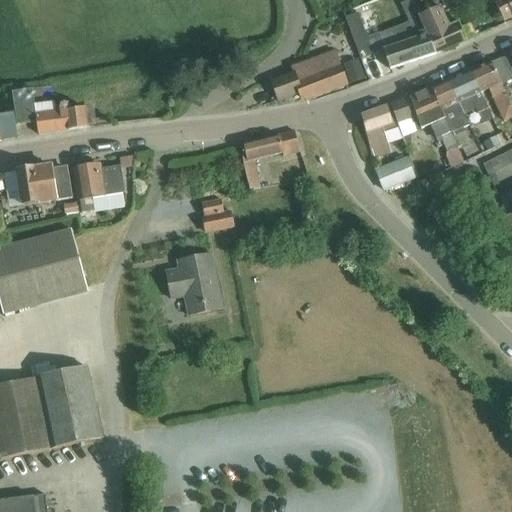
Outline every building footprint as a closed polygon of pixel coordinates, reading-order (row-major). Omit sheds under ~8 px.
[(445,8),(441,0),(427,0),(413,6),(416,13),(417,13),(435,55),(465,42),(456,21),(448,25),(441,10),(445,8)] [(511,0),(492,0),(502,22),(511,17),(511,0)] [(416,13),(413,6),(411,1),(401,5),(414,36),(416,39),(399,45),(393,30),(378,35),(384,50),(384,51),(390,70),(416,61),(435,55),(417,13),(416,13)] [(384,50),(378,35),(370,11),(344,20),(366,78),(379,73),(372,55),(384,51),(384,50)] [(271,82),(279,103),(300,95),(302,100),(311,97),(312,99),(347,86),(335,52),(299,65),(302,71),(271,82)] [(500,60),(491,63),(501,85),(511,81),(500,60)] [(491,63),(470,72),(479,91),(487,87),(497,110),(499,110),(501,114),(499,115),(502,120),(511,115),(511,109),(501,86),(501,85),(491,63)] [(470,72),(448,81),(456,101),(462,115),(475,110),(477,114),(478,114),(482,124),(492,120),(479,91),(470,72)] [(448,81),(431,88),(439,108),(439,109),(449,132),(467,124),(456,101),(448,81)] [(431,88),(409,97),(423,129),(429,126),(437,143),(442,142),(446,153),(457,148),(449,132),(439,109),(439,108),(431,88)] [(35,92),(15,94),(20,127),(38,124),(37,118),(38,118),(35,92)] [(409,97),(390,105),(397,125),(401,138),(408,136),(423,129),(409,97)] [(38,118),(37,118),(38,124),(40,136),(88,129),(86,110),(70,113),(69,109),(67,106),(63,105),(60,107),(59,111),(59,114),(38,118)] [(397,125),(390,105),(362,117),(373,159),(390,154),(383,130),(397,125)] [(14,114),(0,116),(0,131),(2,142),(18,138),(14,114)] [(489,135),(493,148),(511,142),(507,130),(489,135)] [(243,168),(249,192),(260,189),(253,162),(282,155),(283,158),(299,154),(294,133),(241,146),(241,148),(240,148),(243,168)] [(386,168),(376,171),(375,171),(383,192),(413,180),(405,160),(386,168)] [(99,166),(74,170),(81,214),(94,212),(92,200),(104,198),(123,195),(125,195),(121,168),(99,171),(99,166)] [(72,200),(67,171),(52,174),(51,168),(17,173),(22,208),(72,200)] [(224,215),(221,201),(202,205),(205,219),(206,219),(206,220),(203,221),(205,234),(232,228),(230,214),(224,215)] [(0,250),(0,305),(2,312),(87,289),(71,232),(0,250)] [(177,263),(179,271),(166,274),(171,301),(184,299),(188,317),(223,310),(212,256),(177,263)] [(0,460),(102,440),(87,369),(0,386),(0,460)] [(47,511),(45,496),(0,502),(0,511),(47,511)]
